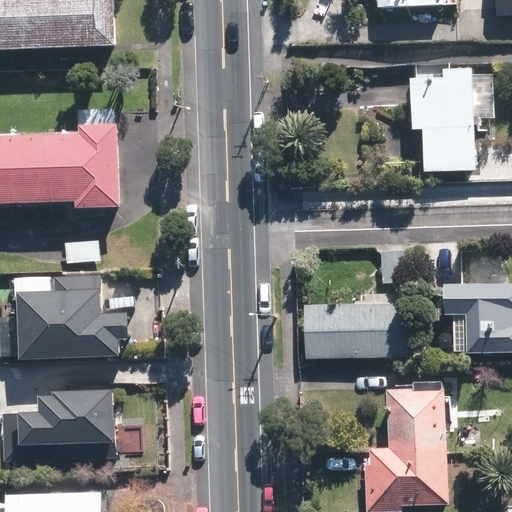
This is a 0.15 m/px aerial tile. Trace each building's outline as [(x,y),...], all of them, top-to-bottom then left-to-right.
[(0,0),(0,46),(124,43),(121,0),(0,0)] [(511,0),(493,0),(494,11),(511,10),(511,0)] [(478,164),(477,61),(449,62),(449,71),(416,72),(416,123),(426,123),(426,165),(478,164)] [(85,205),(130,204),(127,121),(120,121),(119,106),(82,107),(82,130),(0,132),(0,200),(84,198),(85,205)] [(103,259),(102,238),(68,241),(70,261),(103,259)] [(386,280),(412,280),(411,249),(385,249),(386,280)] [(17,293),(19,359),(117,356),(116,339),(127,338),(126,313),(101,314),(100,275),(55,277),(55,292),(17,293)] [(511,281),(450,282),(451,313),(471,312),(471,350),(511,349),(511,281)] [(309,355),(414,354),(413,299),(308,301),(309,355)] [(452,501),(450,386),(391,387),(393,444),(373,444),(374,461),(366,461),(367,510),(404,509),(404,503),(452,501)] [(4,414),(6,461),(115,457),(112,391),(52,393),(52,396),(38,396),(39,413),(4,414)] [(103,511),(103,493),(7,495),(7,503),(0,503),(0,511),(103,511)]
